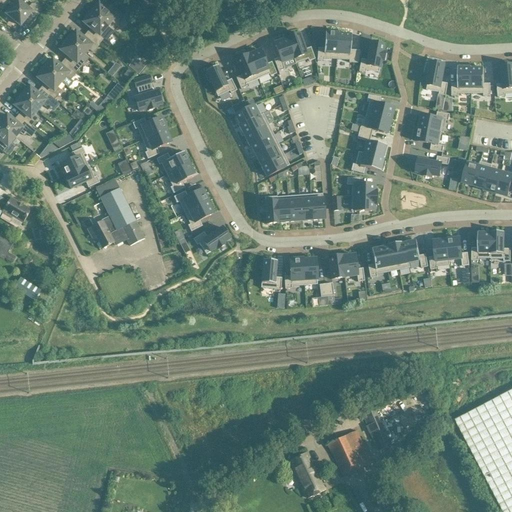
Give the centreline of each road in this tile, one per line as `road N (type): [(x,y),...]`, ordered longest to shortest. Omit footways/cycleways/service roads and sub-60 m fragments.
road 1 (residential): [(400,32),(319,13),(275,21),(191,59),(177,72),(176,88),(212,172),(251,234),(268,242),(392,228)]
road 2 (residential): [(400,32),(394,62),(403,98),(383,203),(392,228)]
road 3 (residential): [(93,282),(46,187),(32,171),(0,169)]
road 4 (unknown): [(89,273),(154,240),(126,179)]
road 5 (unclassified): [(194,511),(149,390)]
road 6 (residential): [(392,228),(511,214)]
